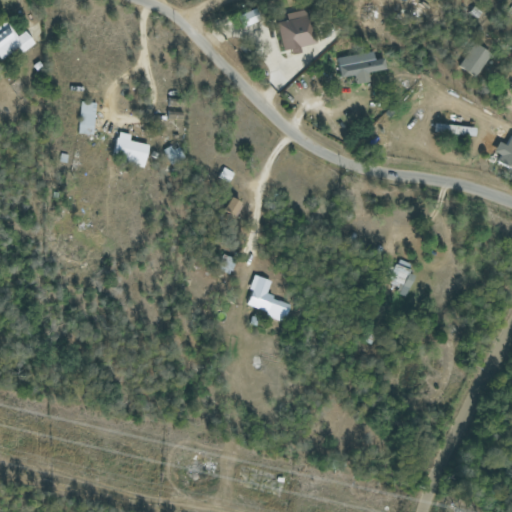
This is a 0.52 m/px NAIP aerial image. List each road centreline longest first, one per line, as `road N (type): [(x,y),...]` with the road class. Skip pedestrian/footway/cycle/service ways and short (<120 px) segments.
road 1 (residential): [(511,203),(461,183),(370,170),(316,152),(177,18),(147,0)]
road 2 (tertiary): [(425,511),(511,323)]
